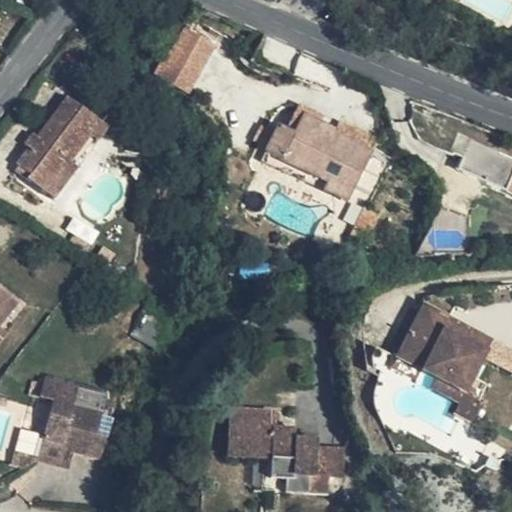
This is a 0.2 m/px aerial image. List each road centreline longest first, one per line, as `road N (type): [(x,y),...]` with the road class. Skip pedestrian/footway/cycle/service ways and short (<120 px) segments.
road 1 (tertiary): [(226,0),(511,109)]
road 2 (tertiary): [(0,97),(74,0)]
